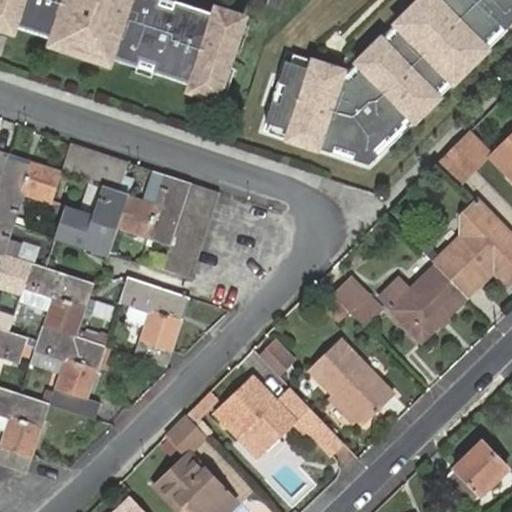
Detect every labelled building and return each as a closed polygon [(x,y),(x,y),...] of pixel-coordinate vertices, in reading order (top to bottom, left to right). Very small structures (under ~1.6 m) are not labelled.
[(0,0),(0,29),(16,35),(18,30),(57,43),(56,48),(72,53),(85,57),(87,50),(115,60),(114,62),(143,71),(145,64),(158,68),(155,75),(196,88),(195,93),(221,102),(223,97),(231,71),(237,51),(246,26),(247,21),(220,12),(219,17),(179,4),(177,11),(164,7),(165,0),(0,0)] [(406,31),(390,47),(385,42),(363,64),(368,70),(354,84),(345,81),(347,74),(318,65),(316,72),(290,63),(283,85),(290,88),(288,96),(282,94),(281,95),(287,97),(286,103),(285,106),(277,103),(270,125),(296,134),(294,141),(322,150),(324,143),(362,154),(359,161),(374,167),(384,156),(379,151),(400,130),(404,134),(405,134),(401,129),(414,116),(419,121),(441,99),(441,98),(437,101),(433,97),(453,77),(458,82),(490,50),(485,45),(504,25),(509,31),(511,28),(511,0),(427,0),(401,26),(406,31)] [(490,50),(509,31),(504,25),(485,45),(490,50)] [(237,51),(245,54),(253,28),(246,26),(237,51)] [(401,26),(385,42),(390,47),(406,31),(401,26)] [(16,35),(56,48),(57,43),(18,30),(16,35)] [(85,57),(195,93),(196,88),(155,75),(158,68),(145,64),(143,71),(114,62),(115,60),(87,50),(85,57)] [(318,65),(292,56),(290,63),(316,72),(318,65)] [(352,76),(347,74),(345,81),(354,84),(368,70),(363,64),(352,76)] [(238,73),(231,71),(223,97),(230,99),(238,73)] [(441,98),(441,99),(458,82),(453,77),(433,97),(437,101),(441,98)] [(290,88),(283,85),(277,103),(285,106),(286,103),(287,97),(281,95),(282,94),(288,96),(290,88)] [(384,156),(419,121),(414,116),(401,129),(405,134),(404,134),(400,130),(379,151),(384,156)] [(268,132),(294,141),(296,134),(270,125),(268,132)] [(472,133),(457,149),(481,173),(496,157),(472,133)] [(324,143),(322,150),(359,161),(362,154),(324,143)] [(76,178),(86,150),(71,145),(61,173),(76,178)] [(511,147),(496,163),(511,179),(511,147)] [(481,173),(457,149),(442,164),(465,189),(481,173)] [(90,184),(101,155),(86,150),(76,178),(90,184)] [(0,187),(10,157),(0,153),(0,187)] [(105,188),(115,160),(114,160),(101,155),(90,184),(93,184),(105,188)] [(51,205),(61,173),(10,157),(0,187),(0,220),(13,224),(24,195),(51,205)] [(119,193),(129,165),(115,160),(105,188),(109,189),(119,193)] [(188,199),(194,182),(165,171),(156,199),(131,192),(119,233),(172,249),(174,242),(178,229),(179,228),(183,214),(188,199)] [(217,208),(222,191),(194,182),(188,199),(217,208)] [(105,188),(93,184),(82,215),(98,220),(109,189),(105,188)] [(119,233),(131,192),(119,193),(109,189),(98,220),(82,215),(69,210),(58,240),(111,258),(119,233)] [(460,234),(431,261),(434,263),(465,296),(477,284),(474,281),(490,265),(493,269),(506,282),(511,275),(511,235),(475,198),(459,213),(460,234)] [(212,223),(217,208),(188,199),(183,214),(212,223)] [(179,228),(207,237),(212,223),(183,214),(179,228)] [(0,220),(0,290),(20,297),(22,289),(31,264),(3,254),(13,224),(0,220)] [(174,242),(203,251),(207,237),(179,228),(178,229),(174,242)] [(169,256),(199,266),(203,251),(174,242),(172,249),(169,256)] [(169,256),(164,270),(194,280),(199,266),(169,256)] [(445,316),(465,296),(434,263),(410,288),(402,280),(381,300),(390,308),(408,327),(413,322),(426,335),(439,322),(445,316)] [(91,284),(48,269),(31,264),(22,289),(52,298),(46,314),(42,325),(73,336),(91,284)] [(474,281),(477,284),(493,269),(490,265),(474,281)] [(134,357),(168,368),(190,296),(129,276),(120,301),(150,311),(134,357)] [(352,315),(367,330),(383,313),(352,282),(336,298),(338,300),(352,315)] [(20,297),(17,304),(46,314),(52,298),(22,289),(20,297)] [(108,318),(111,303),(91,299),(89,315),(108,318)] [(352,315),(338,300),(327,310),(341,325),(352,315)] [(448,319),(445,316),(439,322),(442,325),(448,319)] [(413,322),(408,327),(421,341),(426,335),(413,322)] [(49,406),(94,422),(100,405),(87,400),(104,347),(73,336),(42,325),(34,350),(65,360),(59,376),(49,406)] [(0,356),(19,363),(27,339),(0,329),(0,356)] [(308,370),(333,395),(355,419),(362,425),(393,394),(339,340),(308,370)] [(276,342),(261,357),(282,379),(298,363),(276,342)] [(34,350),(29,366),(59,376),(65,360),(34,350)] [(295,422),(275,401),(250,376),(214,413),(240,439),(247,433),(266,452),(295,422)] [(319,416),(289,386),(275,401),(295,422),(304,431),(307,429),(319,416)] [(0,389),(0,418),(9,421),(5,432),(0,445),(0,465),(25,474),(49,406),(0,389)] [(214,393),(195,411),(202,418),(220,400),(214,393)] [(355,419),(333,395),(328,400),(350,423),(355,419)] [(195,411),(189,418),(207,436),(208,438),(214,432),(202,418),(195,411)] [(332,453),(344,442),(319,416),(307,429),(332,453)] [(0,430),(5,432),(9,421),(0,418),(0,430)] [(207,436),(189,418),(171,436),(184,450),(194,450),(207,436)] [(247,433),(240,439),(260,459),(266,452),(247,433)] [(476,433),(439,470),(463,494),(501,458),(476,433)] [(189,451),(186,454),(201,469),(204,466),(189,451)] [(156,482),(172,499),(175,495),(185,506),(191,511),(219,511),(234,498),(204,466),(201,469),(186,454),(156,482)] [(175,495),(172,499),(182,509),(185,506),(175,495)]
